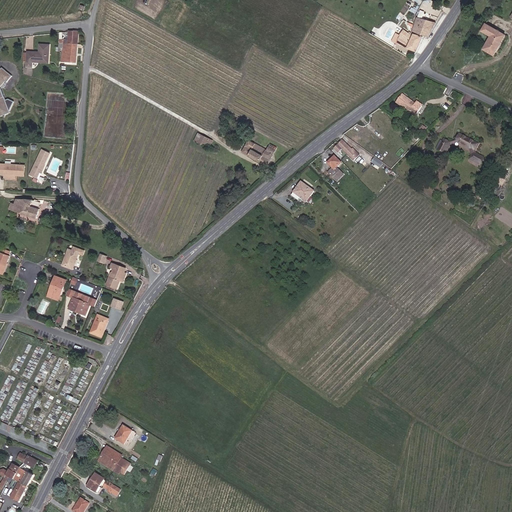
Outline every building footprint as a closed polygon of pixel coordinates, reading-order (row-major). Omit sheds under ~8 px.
[(427,37),(435,22),(419,14),(412,30),(424,35),(427,37)] [(485,46),(495,52),(507,32),(488,21),(484,28),(493,33),(485,46)] [(396,41),(402,28),(397,26),(391,39),(396,41)] [(396,41),(417,50),(424,35),(412,30),(411,32),(402,28),(396,41)] [(68,43),(77,43),(78,30),(68,31),(68,43)] [(60,58),(76,58),(77,43),(68,43),(61,43),(60,58)] [(39,53),(28,52),(28,54),(27,61),(27,68),(33,68),(33,62),(38,63),(38,60),(47,61),(47,54),(50,54),(50,46),(40,45),(39,53)] [(38,63),(49,63),(50,54),(47,54),(47,61),(38,60),(38,63)] [(0,77),(6,83),(12,77),(2,68),(0,69),(0,77)] [(0,116),(1,116),(3,118),(4,116),(7,115),(8,113),(6,106),(7,104),(5,104),(1,89),(0,89),(0,116)] [(416,101),(415,104),(402,94),(396,102),(409,111),(411,109),(413,110),(418,103),(416,101)] [(413,110),(416,113),(422,105),(418,103),(413,110)] [(197,140),(204,144),(209,136),(201,133),(197,140)] [(481,143),(462,133),(458,140),(474,148),(475,153),(473,158),(483,163),(486,157),(478,153),(477,150),(481,143)] [(242,151),(268,165),(278,146),(271,143),(268,148),(264,147),(266,144),(255,139),(254,141),(249,139),(242,151)] [(452,142),(445,139),(444,141),(440,148),(447,152),(452,142)] [(342,149),(356,161),(361,156),(354,150),(353,151),(342,141),(333,150),(337,153),(342,149)] [(340,163),(333,156),(326,164),(331,169),(333,170),(329,175),(335,181),(342,174),(335,168),(340,163)] [(375,157),(372,162),(381,168),(384,162),(375,157)] [(48,165),(39,160),(33,174),(40,178),(42,172),(44,173),(48,165)] [(16,175),(25,175),(25,166),(2,165),(2,174),(5,174),(16,175)] [(307,196),(311,199),(318,189),(305,180),(298,191),(307,196)] [(305,200),(307,196),(298,191),(295,194),(305,200)] [(18,203),(14,202),(12,210),(39,219),(43,209),(33,206),(36,200),(19,199),(18,203)] [(0,271),(3,272),(8,254),(7,254),(8,250),(0,247),(0,271)] [(74,251),(70,249),(64,266),(75,270),(80,254),(85,256),(87,251),(76,247),(74,251)] [(109,257),(103,254),(99,262),(106,264),(109,257)] [(119,279),(120,280),(123,271),(125,267),(111,262),(110,266),(113,267),(112,272),(110,276),(109,276),(106,284),(116,287),(119,279)] [(52,295),(61,299),(67,280),(56,277),(53,285),(55,285),(52,295)] [(60,301),(61,299),(52,295),(55,285),(53,285),(49,297),(60,301)] [(97,300),(74,291),(71,297),(74,298),(70,309),(78,312),(78,310),(87,313),(91,304),(95,306),(97,300)] [(126,302),(116,298),(113,306),(123,310),(126,302)] [(44,314),(49,302),(43,300),(38,312),(44,314)] [(112,319),(100,314),(92,333),(104,338),(112,319)] [(115,438),(123,443),(130,430),(122,425),(115,438)] [(123,443),(126,445),(134,432),(130,430),(123,443)] [(126,456),(109,446),(100,462),(121,475),(130,463),(124,459),(126,456)] [(37,468),(41,460),(31,455),(30,456),(22,452),(20,458),(37,468)] [(25,501),(37,474),(16,464),(13,469),(15,470),(13,473),(12,472),(7,470),(5,471),(4,472),(4,474),(5,475),(9,477),(7,481),(10,483),(13,476),(18,479),(23,481),(20,488),(16,497),(25,501)] [(89,485),(97,490),(100,486),(104,478),(96,473),(89,485)] [(110,489),(112,490),(116,485),(108,480),(104,485),(110,489)] [(112,490),(110,489),(109,491),(118,496),(122,489),(116,485),(112,490)] [(87,511),(92,505),(83,498),(75,511),(87,511)]
